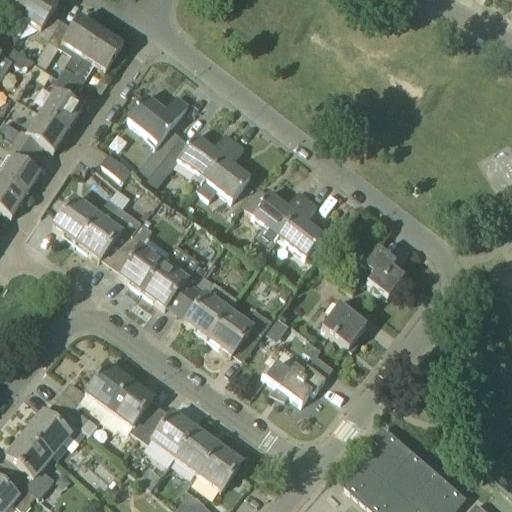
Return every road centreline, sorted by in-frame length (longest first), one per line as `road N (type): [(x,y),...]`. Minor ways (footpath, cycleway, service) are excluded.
road 1 (residential): [(447,264),(149,30)]
road 2 (residential): [(312,474),(95,315)]
road 3 (residential): [(13,258),(149,30)]
road 4 (residential): [(447,264),(452,283),(312,474)]
road 5 (residential): [(0,407),(67,327),(95,315)]
